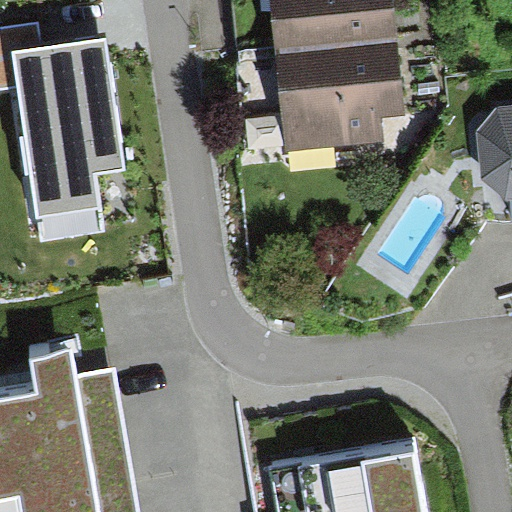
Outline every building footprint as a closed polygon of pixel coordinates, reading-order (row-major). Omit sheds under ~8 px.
[(270,0),(286,145),(385,135),(381,102),(405,100),(394,0),(270,0)] [(36,24),(0,28),(0,88),(17,86),(41,243),(106,234),(97,175),(127,170),(111,59),(107,38),(40,48),(36,24)] [(511,97),(498,99),(477,123),(481,171),(506,192),(511,191),(511,97)] [(38,373),(0,379),(0,511),(142,511),(117,359),(77,365),(72,334),(32,341),(38,373)] [(427,511),(414,434),(249,462),(256,511),(427,511)]
